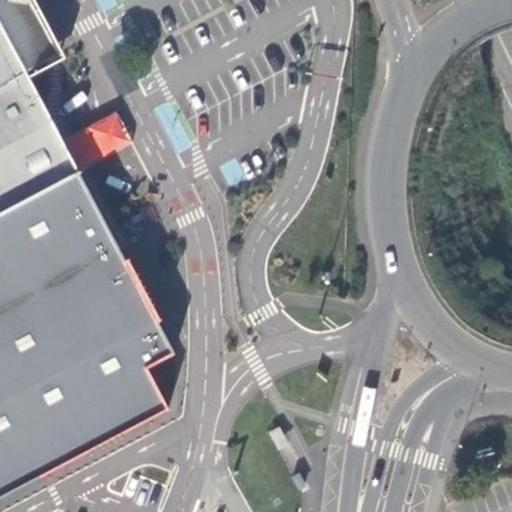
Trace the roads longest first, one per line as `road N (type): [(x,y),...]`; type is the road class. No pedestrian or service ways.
road 1 (tertiary): [(392,263),(348,511)]
road 2 (tertiary): [(370,511),(404,402),(448,368),(492,368)]
road 3 (primary): [(410,74),(384,173),(392,263)]
road 4 (tertiary): [(393,511),(424,415),(464,380),(492,368)]
road 5 (tertiary): [(418,511),(444,419),(492,368)]
road 6 (primary): [(392,263),(423,317),(492,368)]
road 7 (primary): [(503,0),(442,32),(410,74)]
